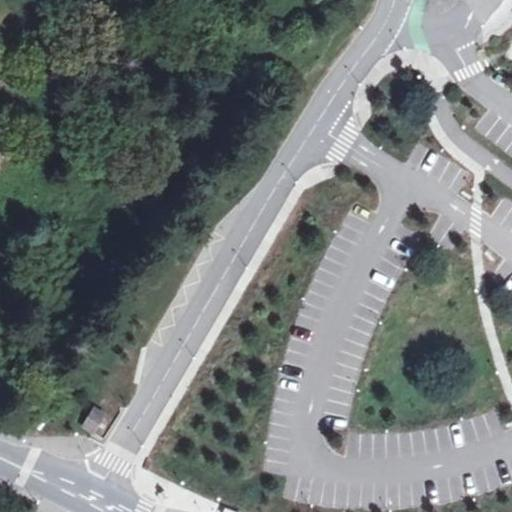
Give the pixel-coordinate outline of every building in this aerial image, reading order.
[(42,0),(30,12),(37,20),(57,0),(42,0)] [(52,10),(39,22),(48,30),(60,17),(52,10)] [(10,42),(0,51),(0,88),(29,62),(10,42)] [(0,166),(11,154),(0,143),(0,166)] [(127,216),(111,237),(136,258),(153,237),(127,216)] [(14,227),(0,249),(0,264),(1,265),(22,231),(14,227)] [(84,426),(93,432),(103,416),(94,410),(84,426)]
